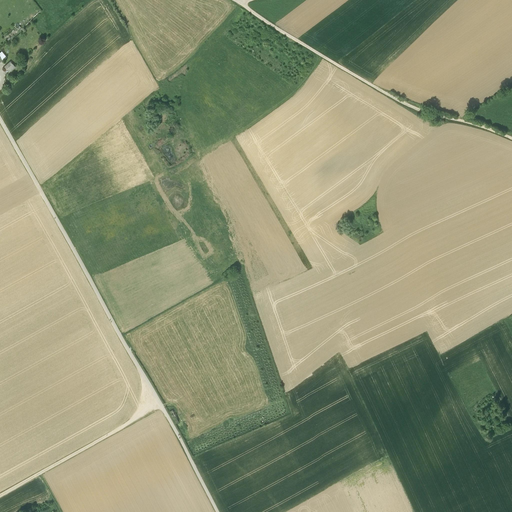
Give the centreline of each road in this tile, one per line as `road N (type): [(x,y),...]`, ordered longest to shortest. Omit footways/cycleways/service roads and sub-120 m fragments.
road 1 (unclassified): [(218,511),(0,118)]
road 2 (track): [(509,137),(397,98),(244,1)]
road 3 (track): [(161,405),(0,493)]
